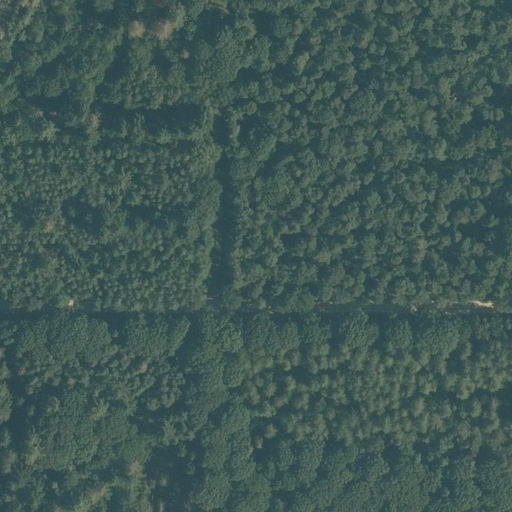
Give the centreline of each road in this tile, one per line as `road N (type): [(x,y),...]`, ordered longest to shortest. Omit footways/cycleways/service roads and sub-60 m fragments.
road 1 (track): [(511,307),(0,307)]
road 2 (track): [(216,6),(216,309),(227,430)]
road 3 (track): [(0,427),(227,430)]
